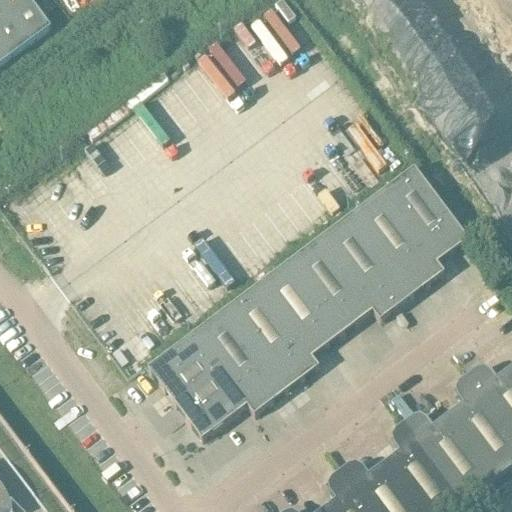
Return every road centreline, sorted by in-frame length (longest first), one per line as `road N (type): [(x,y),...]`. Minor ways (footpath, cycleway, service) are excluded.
road 1 (unclassified): [(218,511),(487,309)]
road 2 (unclassified): [(0,281),(172,511)]
